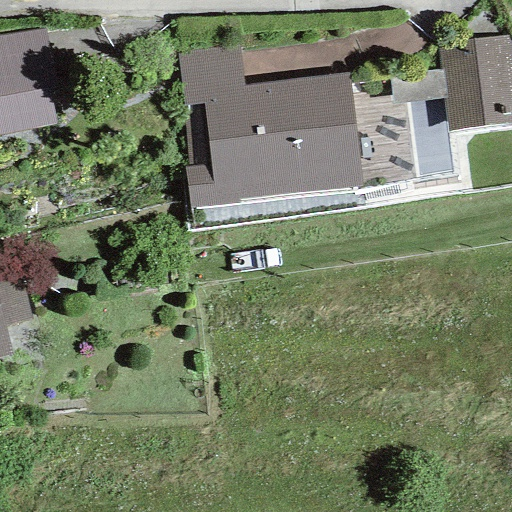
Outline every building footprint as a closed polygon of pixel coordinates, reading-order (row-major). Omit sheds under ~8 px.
[(0,136),(61,125),(42,27),(0,35),(0,136)] [(511,76),(508,36),(438,43),(440,70),(443,98),(447,131),(511,124),(511,76)] [(361,188),(347,73),(243,84),(238,46),(176,54),(187,168),(183,167),(189,208),(238,203),(237,199),(361,188)] [(392,104),(443,98),(440,70),(389,75),(392,104)] [(0,358),(12,356),(5,325),(29,319),(17,270),(0,274),(0,358)]
